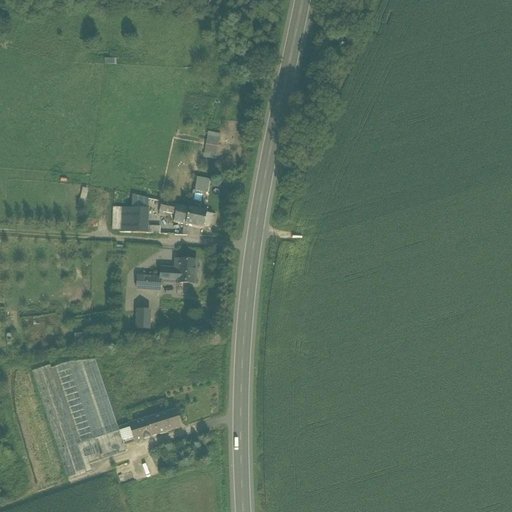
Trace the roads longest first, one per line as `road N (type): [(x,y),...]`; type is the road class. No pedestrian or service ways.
road 1 (secondary): [(242,511),(249,270),(302,0)]
road 2 (track): [(253,245),(0,232)]
road 3 (unknown): [(34,204),(258,211)]
